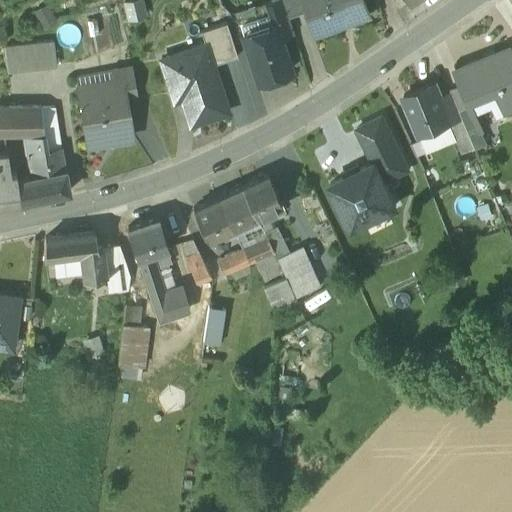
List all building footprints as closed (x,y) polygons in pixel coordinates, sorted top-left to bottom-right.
[(140,0),(138,0),(125,3),(129,22),(145,18),(140,0)] [(282,0),(265,6),(273,30),(275,29),(279,40),(294,35),(282,0)] [(363,0),(302,0),(313,34),(337,27),(336,22),(367,11),(363,0)] [(203,31),(213,65),(237,57),(227,23),(203,31)] [(279,40),(275,29),(273,30),(244,39),(259,82),(291,72),(282,44),(280,45),(279,40)] [(53,43),(4,49),(7,74),(56,68),(53,43)] [(189,125),(229,113),(213,65),(206,44),(161,58),(174,101),(181,99),(189,125)] [(511,50),(483,61),(482,58),(455,69),(467,100),(500,88),(509,111),(511,109),(511,50)] [(132,68),(116,71),(118,82),(122,81),(126,103),(138,101),(132,68)] [(116,71),(76,78),(78,89),(118,82),(116,71)] [(118,82),(78,89),(88,145),(132,137),(126,103),(122,81),(118,82)] [(435,84),(404,97),(419,135),(450,122),(440,97),(435,84)] [(458,110),(451,92),(440,97),(450,122),(461,117),(458,110)] [(470,105),(458,110),(461,117),(468,135),(481,130),(470,105)] [(41,108),(0,107),(0,135),(24,136),(42,136),(41,108)] [(55,107),(41,108),(42,136),(59,134),(55,107)] [(376,164),(384,182),(407,172),(382,118),(359,128),(376,164)] [(59,134),(42,136),(24,136),(27,155),(61,147),(59,134)] [(61,147),(27,155),(31,177),(64,170),(61,147)] [(7,156),(0,156),(0,206),(20,203),(16,181),(17,180),(16,175),(11,175),(7,156)] [(331,185),(351,229),(396,208),(384,182),(376,164),(331,185)] [(17,180),(16,181),(20,203),(69,193),(65,170),(64,170),(31,177),(17,180)] [(267,175),(242,186),(257,217),(282,206),(267,175)] [(242,186),(218,198),(233,229),(257,218),(257,217),(242,186)] [(218,198),(192,210),(207,240),(233,229),(218,198)] [(169,249),(159,218),(128,228),(138,259),(152,254),(167,250),(169,249)] [(257,218),(233,229),(243,251),(267,239),(265,234),(257,218)] [(265,234),(267,239),(273,252),(278,263),(291,257),(277,228),(265,234)] [(95,232),(45,239),(44,259),(53,257),(63,256),(80,254),(82,271),(83,280),(103,277),(104,279),(105,279),(106,279),(105,263),(103,248),(97,249),(95,232)] [(267,239),(243,251),(249,263),(254,261),(273,252),(267,239)] [(193,240),(183,243),(186,258),(199,253),(193,240)] [(167,250),(152,254),(160,278),(171,275),(168,265),(171,264),(167,250)] [(243,251),(217,262),(223,274),(249,263),(243,251)] [(320,287),(303,251),(291,257),(278,263),(283,273),(286,279),(295,298),(320,287)] [(273,252),(254,261),(264,282),(283,273),(278,263),(273,252)] [(186,258),(185,259),(191,272),(205,267),(199,253),(186,258)] [(80,254),(63,256),(53,257),(55,275),(82,271),(80,254)] [(152,254),(138,259),(152,301),(165,296),(165,295),(160,278),(152,254)] [(124,261),(105,263),(106,279),(105,279),(107,293),(127,290),(129,276),(124,261)] [(205,267),(191,272),(195,282),(198,285),(211,279),(205,267)] [(460,269),(450,272),(453,283),(454,283),(456,291),(463,288),(461,281),(463,280),(460,269)] [(286,279),(264,288),(275,312),(297,302),(295,298),(286,279)] [(182,290),(165,295),(165,296),(152,301),(156,314),(187,304),(182,290)] [(18,297),(0,294),(0,346),(12,348),(18,297)] [(29,318),(30,297),(20,297),(19,317),(29,318)] [(187,304),(156,314),(158,320),(188,310),(187,304)] [(140,307),(126,305),(123,324),(138,326),(140,307)] [(225,309),(208,307),(203,343),(220,345),(225,309)] [(138,326),(123,324),(120,349),(143,352),(147,327),(138,326)] [(143,352),(120,349),(118,365),(141,368),(143,352)]
